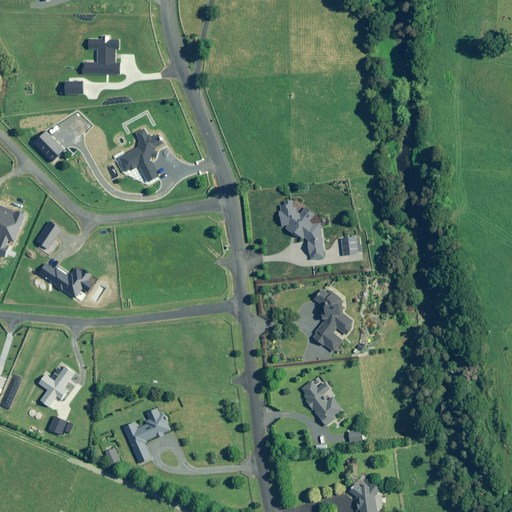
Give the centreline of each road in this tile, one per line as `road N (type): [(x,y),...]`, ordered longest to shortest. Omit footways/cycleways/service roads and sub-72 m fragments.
road 1 (unknown): [(192,230),(203,209),(226,208),(206,119),(178,70),(169,0)]
road 2 (residential): [(274,511),(238,250)]
road 3 (unknown): [(244,309),(69,321),(0,313)]
road 4 (unknown): [(192,230),(0,130)]
